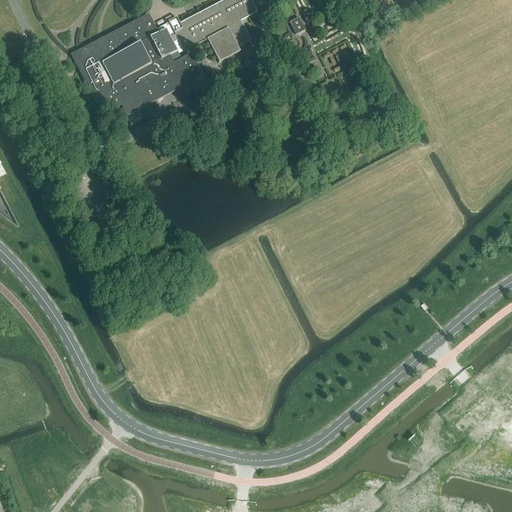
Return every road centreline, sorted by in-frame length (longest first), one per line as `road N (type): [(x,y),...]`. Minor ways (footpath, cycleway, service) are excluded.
road 1 (tertiary): [(246,460),(313,445),(434,344)]
road 2 (tertiary): [(0,250),(54,317),(96,394),(125,423)]
road 3 (tertiary): [(125,423),(246,460)]
